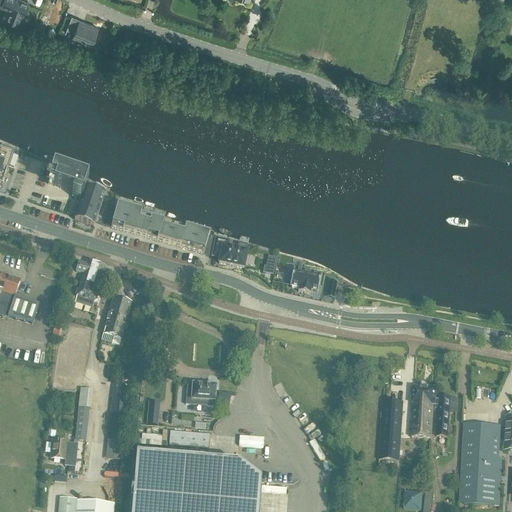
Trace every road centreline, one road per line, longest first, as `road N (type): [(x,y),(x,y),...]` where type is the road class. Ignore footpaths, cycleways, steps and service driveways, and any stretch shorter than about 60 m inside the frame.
road 1 (tertiary): [(322,314),(0,214)]
road 2 (tertiary): [(317,84),(80,0)]
